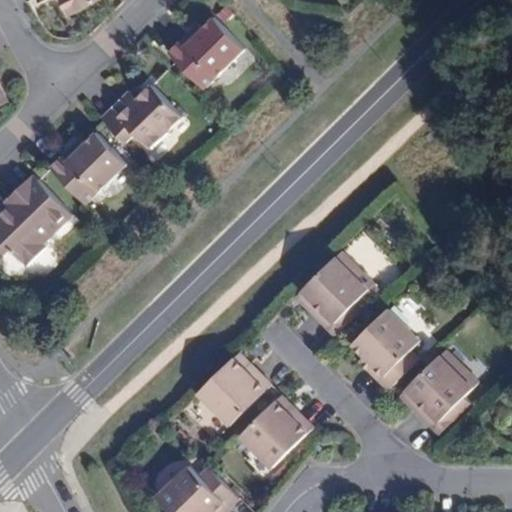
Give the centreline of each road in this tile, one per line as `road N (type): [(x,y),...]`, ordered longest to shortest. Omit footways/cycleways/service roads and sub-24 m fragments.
road 1 (tertiary): [(28,444),(484,0)]
road 2 (residential): [(292,349),(381,444),(390,476)]
road 3 (residential): [(153,0),(60,88)]
road 4 (residential): [(390,476),(511,478)]
